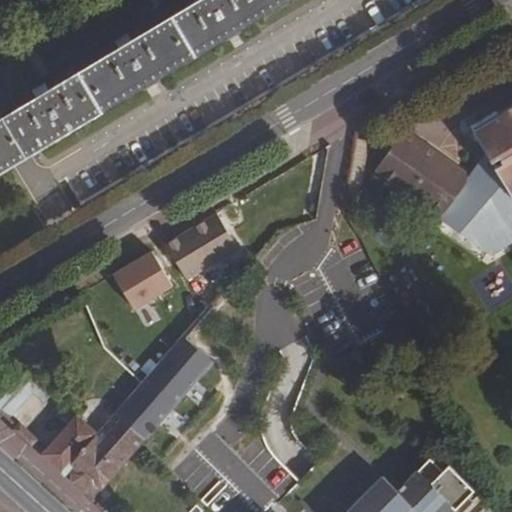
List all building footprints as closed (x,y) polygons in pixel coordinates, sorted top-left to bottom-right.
[(0,171),(20,160),(286,0),(201,0),(132,42),(129,36),(116,44),(119,49),(50,90),(46,85),(34,93),(37,98),(0,120),(0,171)] [(373,173),(440,220),(494,256),(511,245),(511,105),(497,115),(495,113),(471,128),(487,153),(471,176),(403,129),(373,173)] [(165,242),(186,278),(237,248),(216,212),(165,242)] [(102,279),(123,313),(164,289),(144,255),(102,279)] [(184,335),(116,413),(145,439),(213,360),(184,335)] [(0,397),(0,408),(9,416),(38,382),(23,370),(0,397)] [(127,459),(145,439),(116,413),(99,433),(97,434),(72,462),(101,489),(127,459)] [(101,489),(72,462),(97,434),(77,415),(42,455),(92,500),(101,489)] [(459,511),(455,508),(473,490),(448,465),(442,471),(429,458),(396,491),(387,481),(369,499),(364,494),(346,511),(459,511)] [(382,476),(364,494),(369,499),(387,481),(382,476)]
